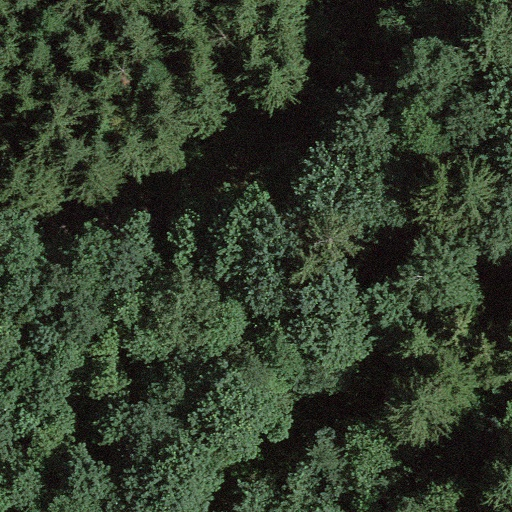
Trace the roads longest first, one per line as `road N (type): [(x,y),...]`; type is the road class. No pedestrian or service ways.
road 1 (track): [(0,223),(189,209),(262,216),(511,290)]
road 2 (track): [(511,0),(379,98),(189,209)]
